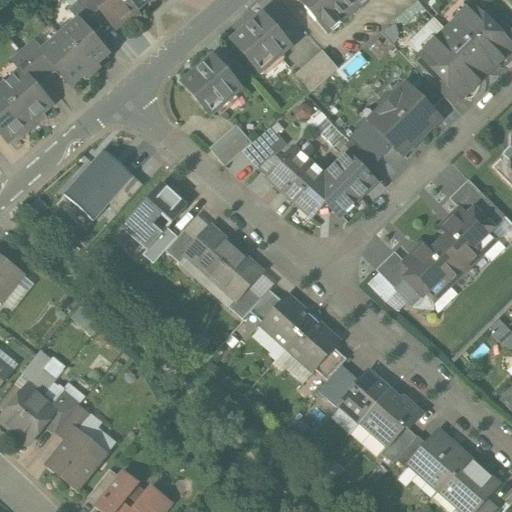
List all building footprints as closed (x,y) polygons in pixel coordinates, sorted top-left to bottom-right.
[(100,11),(90,0),(74,0),(77,3),(91,19),(100,11)] [(127,0),(90,0),(100,11),(115,28),(136,10),(127,0)] [(127,0),(136,10),(147,0),(127,0)] [(297,0),(309,13),(308,14),(315,23),(316,22),(328,35),(368,0),(297,0)] [(101,31),(91,19),(77,3),(68,11),(78,22),(92,39),(101,31)] [(471,7),(446,32),(487,75),(511,50),(511,48),(495,31),(471,7)] [(262,15),(231,42),(259,75),(291,49),(262,15)] [(92,39),(78,22),(60,38),(92,75),(99,68),(97,65),(107,56),(92,39)] [(511,31),(503,23),(495,31),(511,48),(511,31)] [(446,32),(420,57),(443,81),(461,100),(487,75),(446,32)] [(92,75),(60,38),(43,53),(42,54),(57,71),(71,88),(82,78),(84,81),(92,75)] [(45,81),(57,71),(42,54),(43,53),(34,43),(21,54),(45,81)] [(338,71),(322,53),(295,77),(311,94),(338,71)] [(36,89),(45,81),(21,54),(11,63),(20,74),(21,73),(36,89)] [(213,58),(182,85),(210,118),(241,91),(213,58)] [(36,89),(21,73),(20,74),(0,90),(0,91),(29,124),(50,106),(36,89)] [(414,95),(398,78),(379,96),(421,139),(440,121),(431,111),(414,95)] [(443,81),(434,90),(443,99),(453,108),(461,100),(443,81)] [(414,95),(431,111),(443,99),(434,90),(427,83),(414,95)] [(29,124),(0,91),(0,133),(8,142),(29,124)] [(421,139),(379,96),(361,115),(369,123),(393,148),(403,157),(421,139)] [(362,153),(374,166),(393,148),(369,123),(350,141),(362,153)] [(252,145),(236,127),(209,151),(224,169),(242,154),(252,145)] [(252,145),(242,154),(258,172),(276,157),(268,147),(277,140),(269,131),(252,145)] [(511,137),(509,138),(509,151),(502,157),(505,159),(501,162),(500,162),(492,170),(502,181),(501,181),(503,183),(503,182),(511,190),(511,137)] [(324,178),(295,151),(281,167),(279,166),(267,180),(311,220),(321,209),(329,208),(339,219),(375,184),(370,179),(353,161),(347,156),(324,178)] [(133,179),(104,152),(64,197),(93,223),(109,205),(133,179)] [(362,153),(353,161),(370,179),(378,170),(374,166),(362,153)] [(143,188),(133,179),(109,205),(119,214),(143,188)] [(460,211),(467,218),(475,211),(475,212),(487,201),(469,183),(449,201),(459,212),(460,211)] [(186,208),(162,186),(122,230),(147,252),(167,231),(186,208)] [(475,211),(467,218),(460,211),(459,212),(451,220),(454,223),(444,233),(448,237),(439,246),(465,272),(481,256),(474,249),(494,231),(475,212),(475,211)] [(236,252),(211,229),(197,244),(186,258),(187,259),(211,280),(236,252)] [(147,252),(144,257),(154,266),(165,253),(177,239),(167,231),(147,252)] [(180,266),(187,259),(186,258),(197,244),(184,232),(165,253),(180,266)] [(439,246),(430,254),(426,250),(416,260),(413,257),(405,265),(404,266),(411,273),(403,280),(404,281),(423,300),(442,281),(449,288),(465,272),(439,246)] [(261,274),(236,252),(211,280),(235,302),(236,302),(248,289),(261,274)] [(411,273),(404,266),(405,265),(394,254),(376,273),(394,291),(404,281),(403,280),(411,273)] [(22,278),(0,259),(0,303),(1,305),(22,278)] [(261,302),(248,289),(236,302),(235,302),(228,309),(243,322),(250,315),(261,302)] [(270,293),(261,302),(250,315),(261,325),(281,303),(270,293)] [(313,321),(287,297),(281,303),(261,325),(260,327),(287,351),(313,321)] [(340,345),(313,321),(287,351),(313,375),(315,373),(335,351),(340,345)] [(347,362),(335,351),(315,373),(327,384),(347,362)] [(47,367),(36,358),(22,376),(31,383),(28,387),(43,399),(56,383),(43,372),(47,367)] [(0,385),(10,373),(0,364),(0,385)] [(347,397),(363,379),(347,365),(330,382),(347,397)] [(347,397),(339,407),(360,425),(365,420),(389,393),(368,375),(363,379),(347,397)] [(28,387),(0,421),(0,425),(10,434),(14,437),(24,445),(28,448),(45,427),(58,411),(53,407),(43,399),(28,387)] [(511,414),(511,388),(499,401),(511,414)] [(389,393),(365,420),(374,428),(371,432),(387,447),(388,448),(404,430),(407,433),(408,431),(421,417),(410,408),(407,411),(401,405),(404,402),(403,401),(401,404),(389,393)] [(58,411),(45,427),(56,435),(79,408),(64,395),(53,407),(58,411)] [(79,408),(56,435),(66,444),(75,432),(76,434),(90,417),(79,408)] [(417,440),(408,431),(407,433),(404,430),(388,448),(387,447),(380,455),(393,466),(397,462),(417,440)] [(76,434),(75,432),(66,444),(46,467),(78,492),(106,457),(76,434)] [(468,460),(439,433),(426,447),(412,463),(413,464),(407,471),(398,481),(406,488),(412,482),(432,500),(441,490),(468,460)] [(418,439),(417,440),(397,462),(407,471),(413,464),(412,463),(426,447),(418,439)] [(468,460),(441,490),(466,511),(496,511),(497,511),(483,499),(496,485),(468,460)] [(87,500),(96,507),(119,479),(110,472),(87,500)] [(139,486),(124,474),(119,479),(96,507),(95,509),(99,511),(164,511),(171,504),(151,488),(145,496),(136,489),(139,486)]
